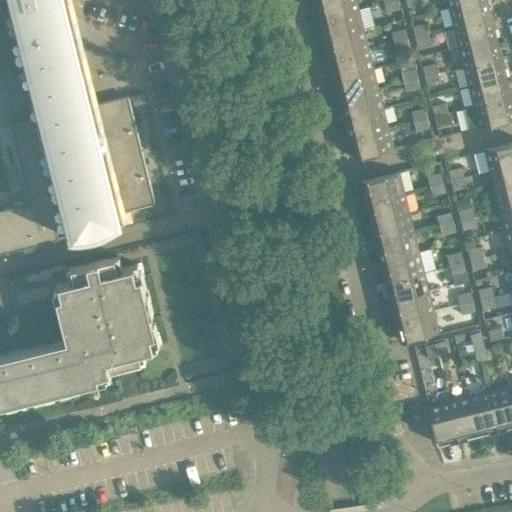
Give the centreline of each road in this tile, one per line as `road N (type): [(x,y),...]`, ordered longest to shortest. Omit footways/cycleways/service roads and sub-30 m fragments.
road 1 (residential): [(262,511),(269,399),(160,0)]
road 2 (residential): [(427,487),(393,432),(287,0)]
